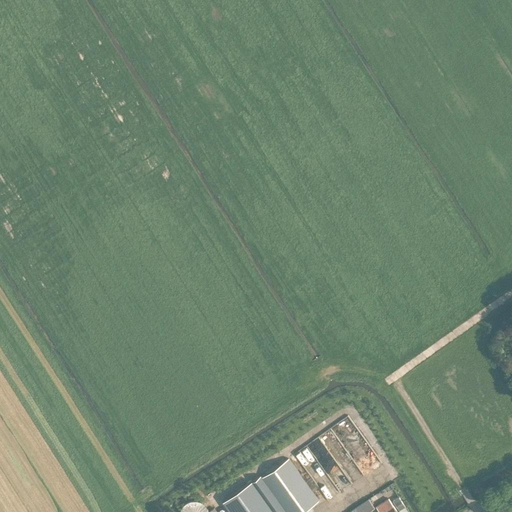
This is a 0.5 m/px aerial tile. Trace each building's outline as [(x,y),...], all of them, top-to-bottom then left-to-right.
[(308,443),(296,451),(314,477),(319,474),(321,478),(328,473),(308,443)] [(240,488),(223,500),(228,507),(231,511),(302,511),(319,500),(302,475),(289,457),(262,476),(261,475),(252,482),(251,481),(241,488),(240,488)] [(210,511),(210,510),(210,507),(210,505),(208,502),(206,500),(204,498),(202,497),(199,496),(196,496),(193,497),(191,498),(188,501),(186,503),(185,505),(184,507),(184,510),(184,511),(210,511)] [(399,510),(405,506),(399,496),(393,500),(399,510)] [(367,511),(375,507),(369,498),(351,509),(352,511),(367,511)] [(376,506),(377,508),(379,511),(397,511),(388,498),(376,506)]
